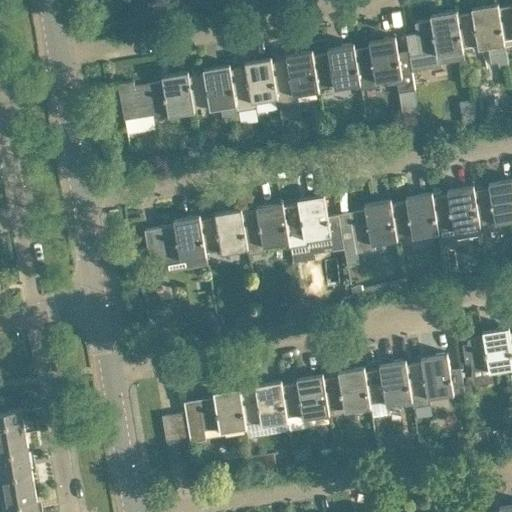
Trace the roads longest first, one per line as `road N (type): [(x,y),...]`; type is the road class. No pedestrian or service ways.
road 1 (residential): [(79,195),(511,141)]
road 2 (residential): [(107,373),(364,327),(511,288)]
road 3 (residential): [(130,511),(381,474),(511,465)]
road 4 (residential): [(55,54),(345,0)]
road 5 (residential): [(66,511),(32,312)]
road 6 (residential): [(32,312),(0,115)]
road 7 (residential): [(79,195),(55,54)]
road 8 (residential): [(130,511),(107,373)]
